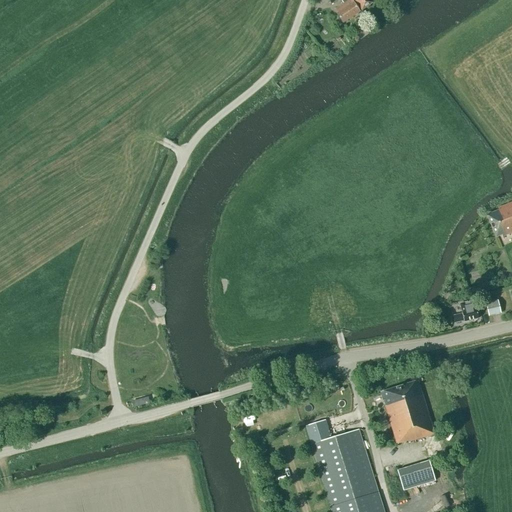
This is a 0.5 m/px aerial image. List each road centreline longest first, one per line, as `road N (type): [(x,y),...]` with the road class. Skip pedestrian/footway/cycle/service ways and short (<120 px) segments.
road 1 (unclassified): [(120,421),(108,331),(181,156),(202,127),(280,59),(303,0)]
road 2 (tertiary): [(120,421),(344,357),(511,325)]
road 3 (tertiary): [(0,453),(120,421)]
